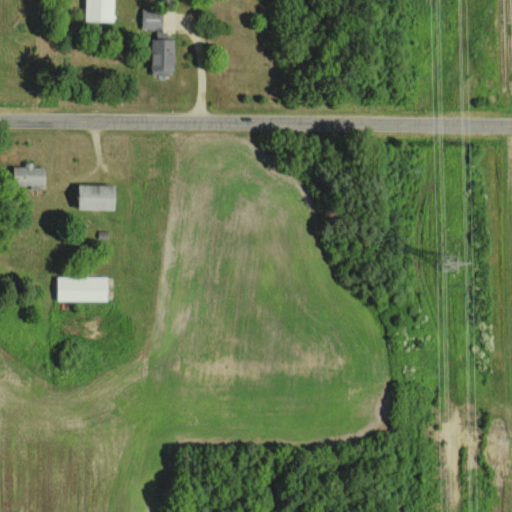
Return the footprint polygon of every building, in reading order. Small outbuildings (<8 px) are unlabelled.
[(112,0),(83,0),(83,19),(112,20),(112,0)] [(162,10),(140,9),(140,28),(155,28),(155,37),(150,37),(149,73),(171,74),(172,34),(161,34),(162,10)] [(43,166),(32,166),(32,162),(23,162),(23,166),(11,165),(11,185),(43,186),(43,166)] [(111,208),(112,183),(76,183),(75,207),(111,208)] [(106,276),(55,275),(55,299),(105,300),(106,276)]
